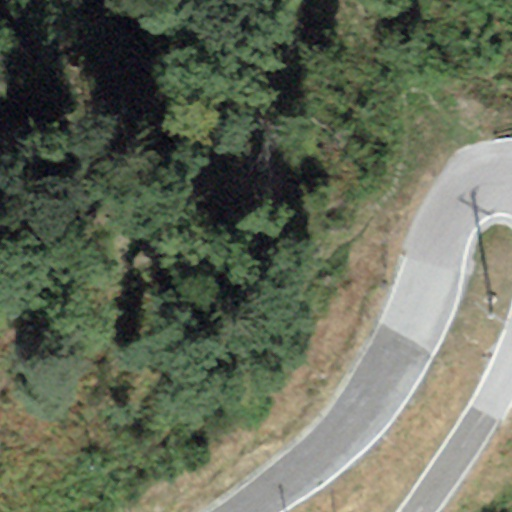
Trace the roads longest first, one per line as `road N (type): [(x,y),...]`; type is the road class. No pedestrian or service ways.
road 1 (unclassified): [(511,179),(482,183),(461,198),(403,345),(367,404),(248,511)]
road 2 (unclassified): [(419,511),(511,357)]
